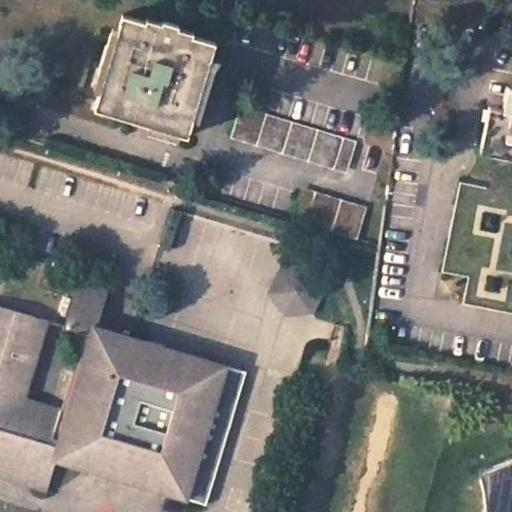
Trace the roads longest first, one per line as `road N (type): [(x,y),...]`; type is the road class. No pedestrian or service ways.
road 1 (unknown): [(0,82),(71,127),(183,154),(215,150),(238,67),(378,101)]
road 2 (unknown): [(215,150),(351,184)]
